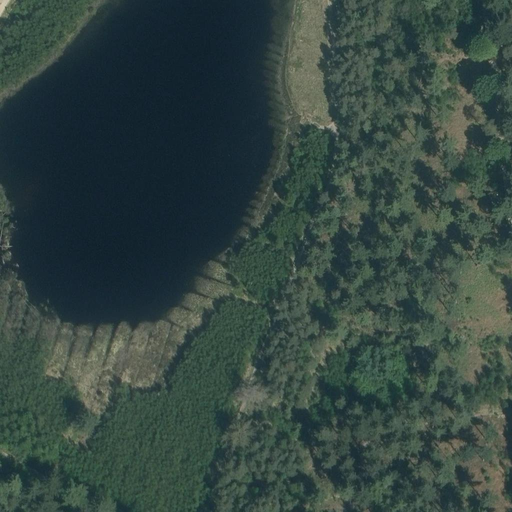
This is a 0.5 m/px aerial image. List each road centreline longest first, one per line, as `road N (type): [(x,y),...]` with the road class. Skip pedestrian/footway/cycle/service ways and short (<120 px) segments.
road 1 (track): [(329,0),(332,172),(205,511)]
road 2 (track): [(511,283),(470,0)]
road 3 (track): [(108,511),(0,451)]
